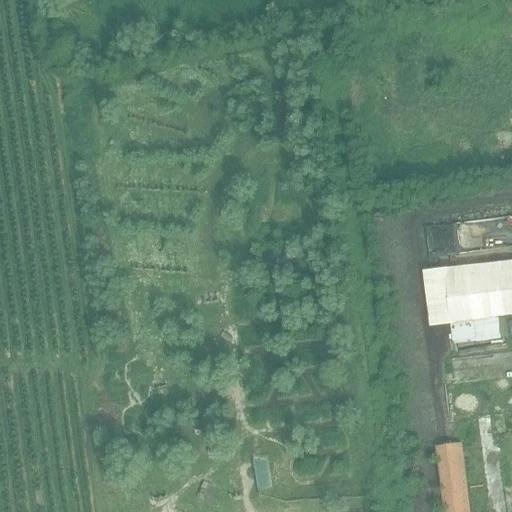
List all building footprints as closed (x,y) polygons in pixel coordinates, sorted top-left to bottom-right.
[(447,337),(498,333),(496,309),(511,308),(511,253),(419,261),(423,319),(445,317),(447,337)] [(488,345),(446,346),(447,366),(488,365),(488,345)] [(489,396),(489,410),(511,410),(511,396),(489,396)] [(511,438),(491,441),(497,488),(511,486),(511,438)] [(468,511),(467,497),(460,444),(437,446),(445,511),(468,511)]
